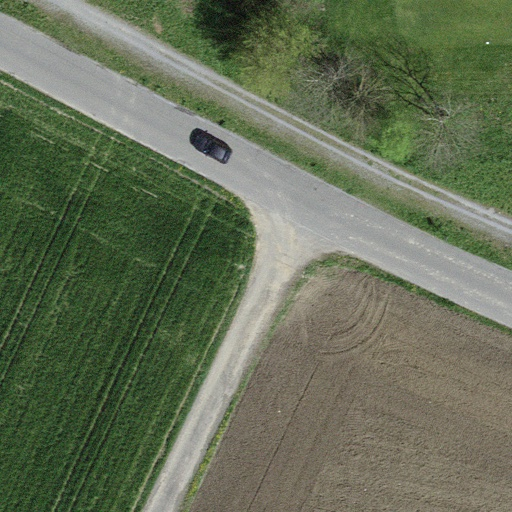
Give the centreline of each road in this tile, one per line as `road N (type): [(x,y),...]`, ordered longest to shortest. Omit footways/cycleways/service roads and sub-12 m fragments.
road 1 (unclassified): [(511,311),(304,221),(0,47)]
road 2 (track): [(511,239),(36,0)]
road 3 (track): [(304,221),(162,511)]
